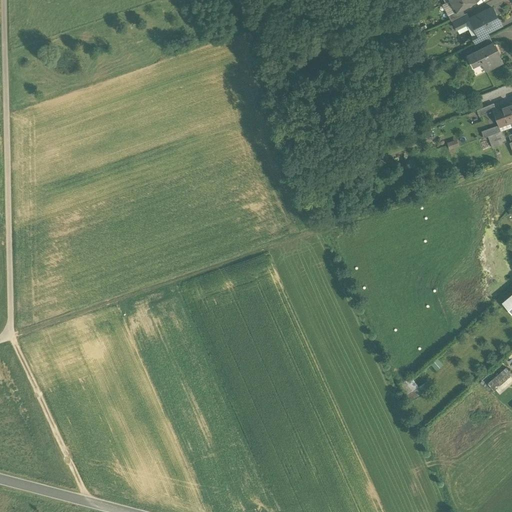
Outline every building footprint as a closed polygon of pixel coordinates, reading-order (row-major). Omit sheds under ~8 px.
[(450,0),(456,10),(454,11),(454,12),(462,8),(477,0),(450,0)] [(469,19),(465,21),(467,24),(473,37),(482,33),(487,31),(501,24),(493,7),(469,19)] [(462,8),(454,12),(454,11),(448,15),(451,21),(453,20),(465,14),(462,8)] [(465,14),(453,20),(457,28),(467,24),(465,21),(469,19),(466,13),(465,14)] [(487,31),(482,33),(473,37),(476,44),(490,37),(487,31)] [(489,38),(474,46),(476,51),(492,43),(489,38)] [(476,51),(470,55),(475,65),(481,61),(485,71),(502,62),(492,43),(476,51)] [(475,65),(470,55),(466,57),(476,76),(485,71),(481,61),(475,65)] [(493,103),(477,110),(479,116),(496,110),(496,109),(493,103)] [(511,103),(496,109),(496,110),(501,125),(511,120),(511,103)] [(498,125),(482,131),(484,138),(488,136),(500,132),(498,125)] [(500,132),(488,136),(492,148),(506,143),(502,131),(500,132)] [(462,148),(454,151),(456,156),(463,154),(462,148)] [(511,295),(503,303),(511,313),(511,295)] [(511,377),(511,376),(494,389),(500,397),(502,395),(506,400),(511,395),(511,377)] [(409,391),(418,385),(412,377),(403,383),(409,391)]
